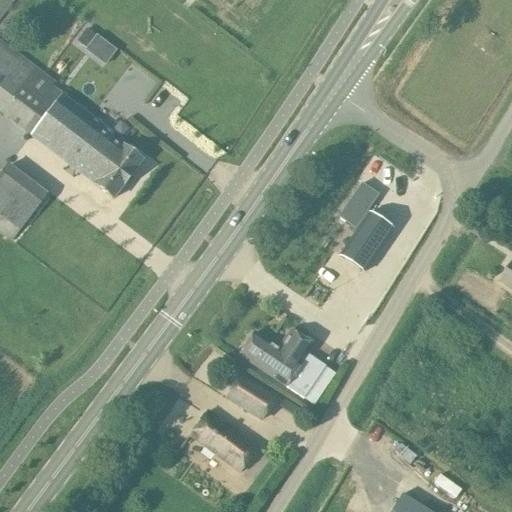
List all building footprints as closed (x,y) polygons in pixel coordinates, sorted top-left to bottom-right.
[(0,0),(0,19),(14,0),(0,0)] [(86,29),(77,42),(81,45),(91,33),(86,29)] [(105,63),(115,51),(96,36),(86,49),(105,63)] [(0,115),(30,138),(112,201),(142,161),(94,124),(97,121),(62,95),(62,94),(62,95),(52,86),(55,83),(0,41),(0,115)] [(47,196),(7,165),(0,173),(0,236),(10,244),(47,196)] [(354,229),(377,196),(361,185),(338,218),(354,229)] [(368,214),(339,257),(363,273),(392,230),(368,214)] [(511,263),(499,283),(511,290),(511,263)] [(253,335),(239,355),(303,398),(324,367),(306,355),(311,347),(290,333),(277,350),(254,334),(253,335)] [(239,377),(225,400),(261,422),(275,400),(239,377)] [(302,412),(283,399),(278,407),(297,420),(302,412)] [(207,413),(189,438),(238,474),(256,448),(207,413)] [(390,511),(427,511),(401,495),(390,511)]
